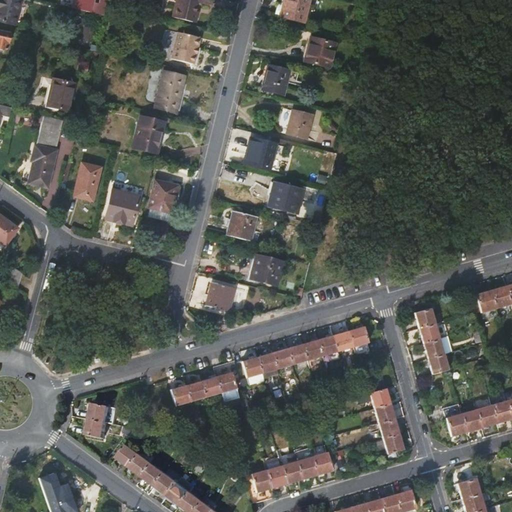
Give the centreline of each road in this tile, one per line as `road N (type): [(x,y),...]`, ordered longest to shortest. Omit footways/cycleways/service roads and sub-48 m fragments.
road 1 (residential): [(184,268),(251,0)]
road 2 (residential): [(173,354),(380,295)]
road 3 (residential): [(430,463),(380,295)]
road 4 (residential): [(270,511),(430,463)]
road 5 (residential): [(152,511),(38,427)]
road 6 (residential): [(380,295),(511,257)]
road 7 (residential): [(18,366),(51,256),(64,240)]
road 8 (residential): [(44,391),(173,354)]
road 9 (residential): [(64,240),(184,268)]
